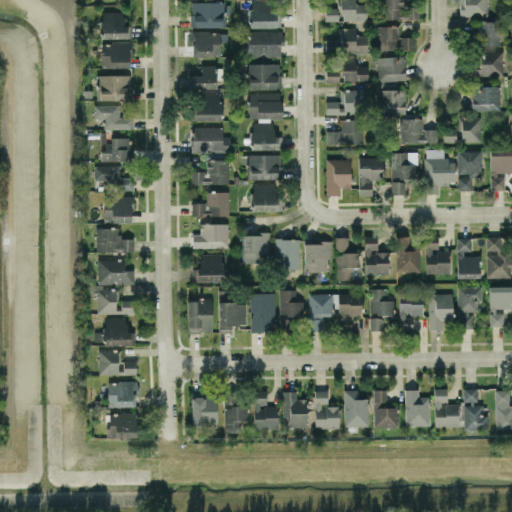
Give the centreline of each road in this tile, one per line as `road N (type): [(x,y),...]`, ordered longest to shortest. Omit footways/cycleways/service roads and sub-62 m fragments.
road 1 (residential): [(163,0),(169,365)]
road 2 (residential): [(169,365),(511,358)]
road 3 (residential): [(308,0),(313,204)]
road 4 (residential): [(313,204),(345,218),(511,213)]
